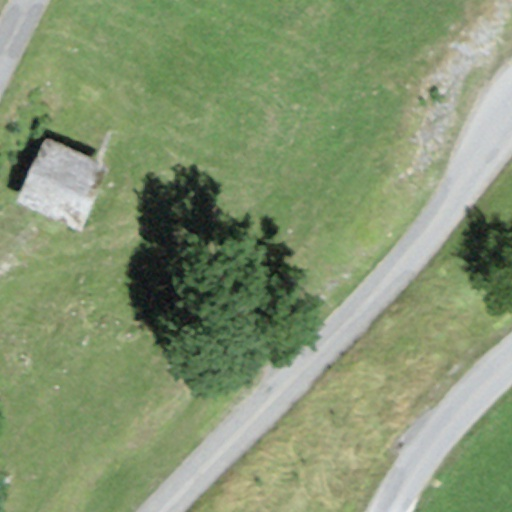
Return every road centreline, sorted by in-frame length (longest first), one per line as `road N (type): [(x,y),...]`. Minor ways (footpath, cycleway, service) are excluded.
road 1 (unclassified): [(511,109),(407,260),(164,511)]
road 2 (unclassified): [(389,511),(456,413),(511,358)]
